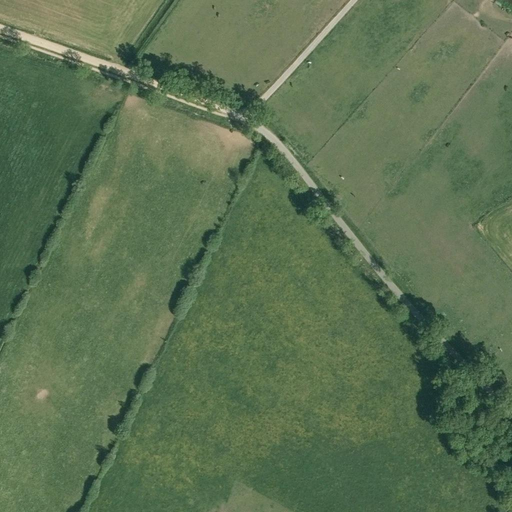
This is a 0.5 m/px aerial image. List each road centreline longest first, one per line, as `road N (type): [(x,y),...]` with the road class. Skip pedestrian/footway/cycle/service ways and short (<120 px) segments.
road 1 (unclassified): [(511,413),(451,354),(272,138),(247,121)]
road 2 (track): [(0,27),(247,121)]
